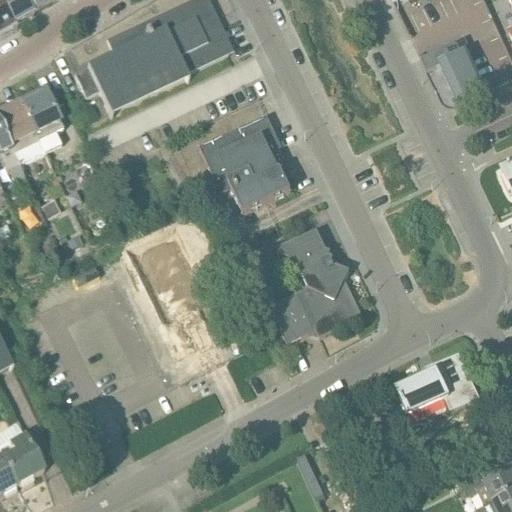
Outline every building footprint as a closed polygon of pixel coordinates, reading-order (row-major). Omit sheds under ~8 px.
[(0,0),(0,10),(12,30),(32,19),(21,0),(0,0)] [(21,0),(32,19),(53,6),(49,0),(21,0)] [(110,121),(186,86),(188,85),(185,80),(227,60),(211,25),(216,23),(205,0),(201,0),(105,46),(112,60),(87,72),(99,96),(110,121)] [(0,37),(12,30),(0,10),(0,37)] [(447,64),(441,53),(420,63),(426,75),(440,68),(459,108),(482,97),(464,57),(447,64)] [(85,103),(99,96),(87,72),(74,79),(85,103)] [(54,138),(62,134),(44,95),(18,108),(43,159),(60,151),(54,138)] [(0,116),(0,133),(18,171),(43,159),(18,108),(0,116)] [(231,193),(243,219),(291,196),(272,157),(282,152),(266,121),(200,152),(222,197),(231,193)] [(0,164),(6,177),(18,172),(18,171),(0,133),(0,164)] [(508,171),(501,174),(511,196),(511,168),(510,170),(509,167),(507,168),(508,171)] [(309,293),(269,312),(287,349),(316,335),(319,343),(362,322),(345,285),(349,275),(348,275),(344,283),(338,281),(317,236),(277,255),(279,259),(296,267),(309,293)] [(64,255),(81,247),(78,240),(66,245),(64,240),(58,243),(64,255)] [(62,265),(58,255),(45,261),(50,270),(62,265)] [(0,378),(12,373),(0,347),(0,378)] [(444,406),(450,418),(479,404),(459,364),(395,394),(408,423),(444,406)] [(4,424),(8,431),(16,427),(12,420),(4,424)] [(0,460),(17,491),(43,477),(23,440),(0,451),(0,456),(1,459),(0,460)] [(0,499),(17,491),(0,460),(0,499)] [(478,498),(484,511),(493,507),(511,497),(511,474),(509,469),(477,485),(472,474),(452,484),(457,495),(464,492),(469,502),(478,498)] [(511,511),(511,497),(493,507),(495,511),(511,511)]
